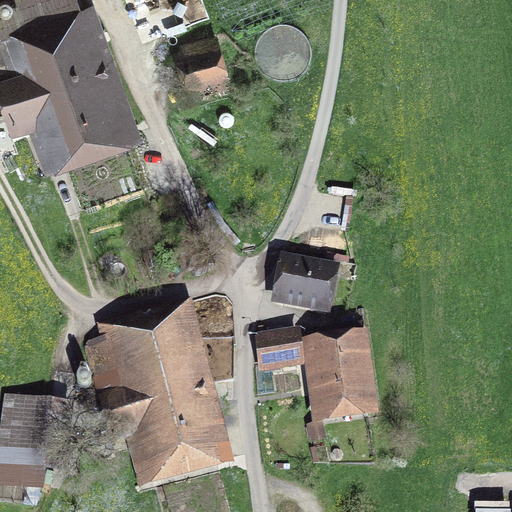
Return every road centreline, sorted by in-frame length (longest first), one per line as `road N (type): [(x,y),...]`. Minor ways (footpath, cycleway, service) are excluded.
road 1 (track): [(251,296),(181,175),(116,0)]
road 2 (track): [(0,185),(48,280),(86,312),(140,310),(240,278)]
road 3 (unclassified): [(256,511),(244,364),(251,296)]
